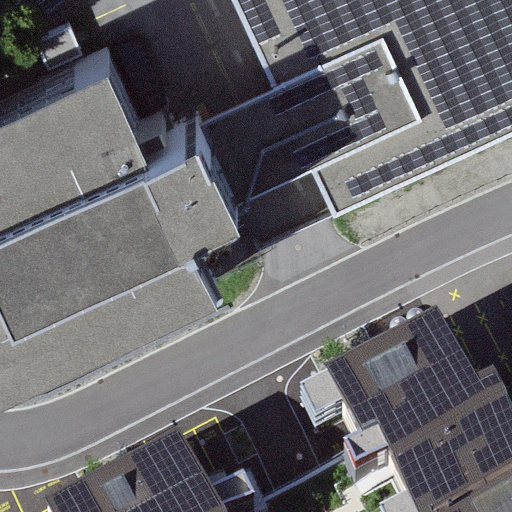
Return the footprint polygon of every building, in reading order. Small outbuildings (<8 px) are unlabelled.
[(511,0),(240,0),(337,206),(511,125),(511,0)] [(0,377),(214,278),(186,220),(239,196),(199,111),(174,123),(165,103),(138,116),(106,49),(38,81),(28,59),(0,72),(0,377)] [(445,325),(334,383),(370,451),(352,460),(367,488),(403,469),(425,511),(450,511),(511,479),(511,417),(499,393),(484,400),(445,325)] [(180,440),(39,511),(221,511),(218,505),(249,490),(242,477),(208,494),(180,440)] [(511,511),(511,479),(450,511),(511,511)]
